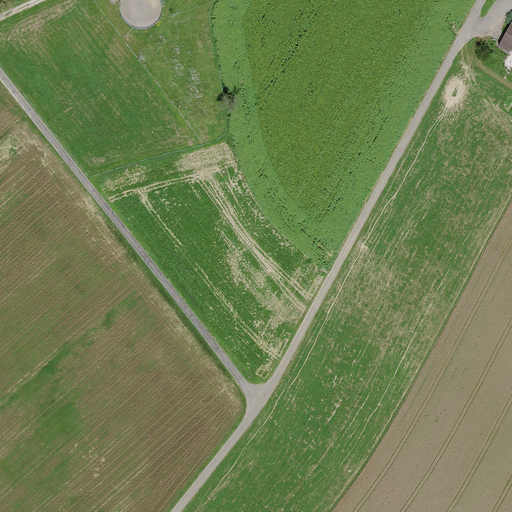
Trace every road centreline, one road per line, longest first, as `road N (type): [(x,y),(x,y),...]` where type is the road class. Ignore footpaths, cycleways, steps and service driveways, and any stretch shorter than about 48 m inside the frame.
road 1 (unclassified): [(481,0),(296,345),(175,511)]
road 2 (track): [(259,401),(0,75)]
